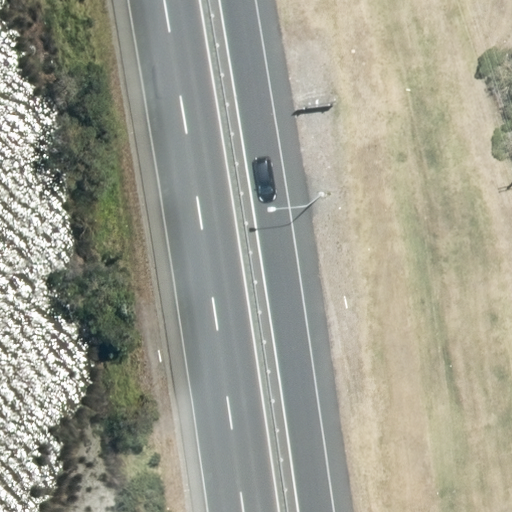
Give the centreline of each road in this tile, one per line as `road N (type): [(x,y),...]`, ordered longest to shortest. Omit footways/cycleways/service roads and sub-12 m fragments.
road 1 (trunk): [(228,0),(309,511)]
road 2 (trunk): [(242,511),(163,0)]
